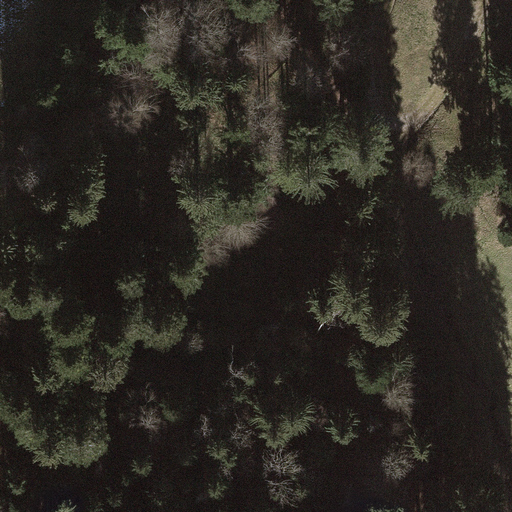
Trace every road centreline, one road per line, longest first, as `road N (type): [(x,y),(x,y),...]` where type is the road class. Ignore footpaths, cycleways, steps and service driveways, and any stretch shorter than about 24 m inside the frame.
road 1 (track): [(275,0),(363,128),(396,130),(472,42),(483,0)]
road 2 (track): [(396,130),(386,0)]
